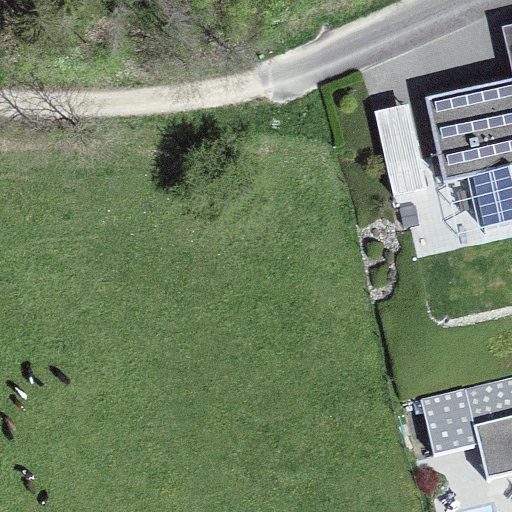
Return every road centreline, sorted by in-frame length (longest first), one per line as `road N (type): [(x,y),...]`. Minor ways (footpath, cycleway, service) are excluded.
road 1 (track): [(268,79),(98,102),(0,97)]
road 2 (residential): [(268,79),(462,0)]
